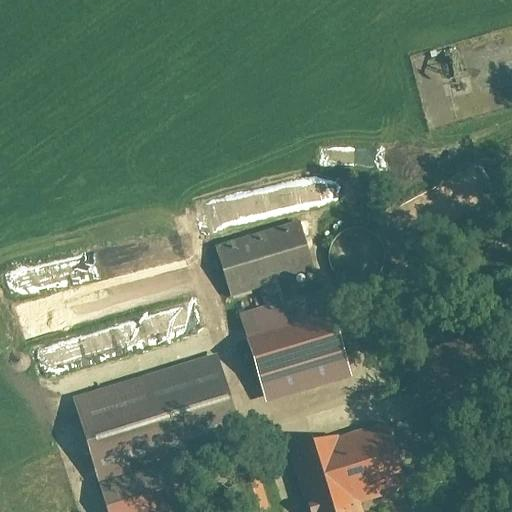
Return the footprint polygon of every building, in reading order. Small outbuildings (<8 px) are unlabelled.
[(301,220),(217,247),(233,297),(259,288),(292,278),(318,269),(301,220)] [(292,278),(259,288),(266,308),(299,297),(292,278)] [(245,314),(266,379),(348,353),(326,288),(299,297),(266,308),(245,314)] [(458,340),(405,357),(419,401),(473,384),(458,340)] [(348,353),(266,379),(273,402),(355,376),(348,353)] [(225,356),(76,402),(110,511),(128,511),(261,471),(225,356)] [(388,425),(296,451),(313,511),(366,511),(363,501),(406,489),(388,425)] [(259,477),(249,481),(260,511),(271,507),(259,477)]
